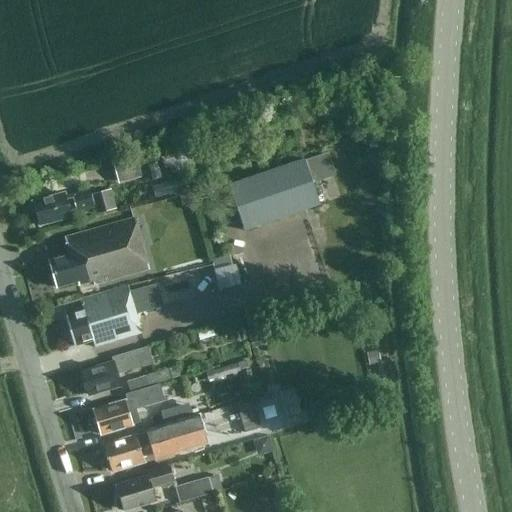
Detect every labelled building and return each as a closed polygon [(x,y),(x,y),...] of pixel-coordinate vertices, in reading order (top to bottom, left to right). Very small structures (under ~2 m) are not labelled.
[(170,168),(172,175),(196,168),(193,160),(196,159),(193,148),(161,158),(165,169),(170,168)] [(143,178),(135,153),(112,160),(119,185),(143,178)] [(228,185),(239,220),(243,231),(319,205),(304,159),(228,185)] [(94,207),(96,215),(115,209),(110,190),(90,196),(89,191),(66,198),(64,193),(32,202),(39,226),(71,217),(70,214),(94,207)] [(180,198),(183,207),(190,205),(191,212),(201,209),(196,193),(180,198)] [(92,282),(93,286),(149,269),(134,219),(64,240),(69,255),(49,261),(57,289),(77,283),(78,286),(92,282)] [(221,288),(240,285),(237,266),(218,269),(221,288)] [(84,311),(65,316),(74,347),(93,341),(95,350),(142,335),(135,314),(163,305),(157,285),(129,293),(128,289),(82,304),(84,311)] [(358,299),(360,311),(373,309),(370,296),(358,299)] [(215,337),(216,340),(245,331),(241,319),(197,332),(200,341),(215,337)] [(88,396),(119,386),(116,374),(152,363),(147,347),(112,358),(113,361),(81,372),(88,396)] [(381,364),(379,352),(368,354),(370,366),(381,364)] [(247,361),(207,373),(209,381),(237,373),(244,398),(256,394),(247,361)] [(146,376),(149,387),(180,377),(177,367),(146,376)] [(128,401),(94,411),(101,435),(133,425),(132,425),(140,422),(136,410),(165,401),(160,384),(126,395),(128,401)] [(388,399),(386,388),(376,390),(378,401),(388,399)] [(302,416),(294,389),(281,392),(289,420),(302,416)] [(244,433),(260,428),(252,402),(236,407),(244,433)] [(165,425),(177,421),(173,408),(161,412),(165,425)] [(198,414),(187,418),(177,421),(165,425),(146,430),(147,433),(137,436),(136,436),(102,446),(110,473),(144,462),(143,458),(153,455),(154,460),(208,444),(198,414)] [(253,441),(258,457),(273,452),(269,437),(253,441)] [(114,486),(122,511),(157,501),(152,488),(173,481),(169,467),(148,473),(149,475),(114,486)] [(207,477),(174,487),(179,503),(212,493),(207,477)]
